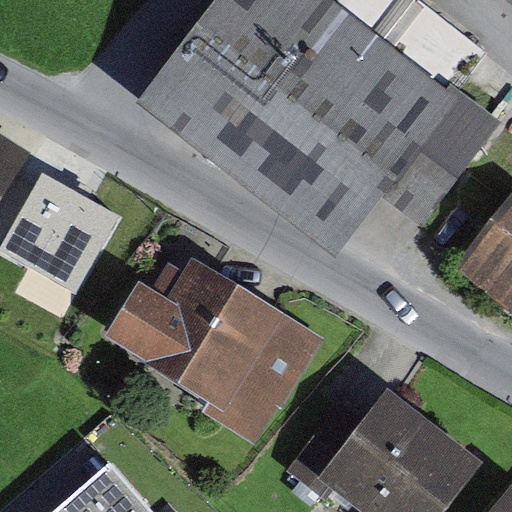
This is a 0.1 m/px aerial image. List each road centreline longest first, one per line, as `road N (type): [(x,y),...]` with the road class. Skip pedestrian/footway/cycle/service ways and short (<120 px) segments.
road 1 (residential): [(511,373),(0,69)]
road 2 (track): [(189,0),(89,116)]
